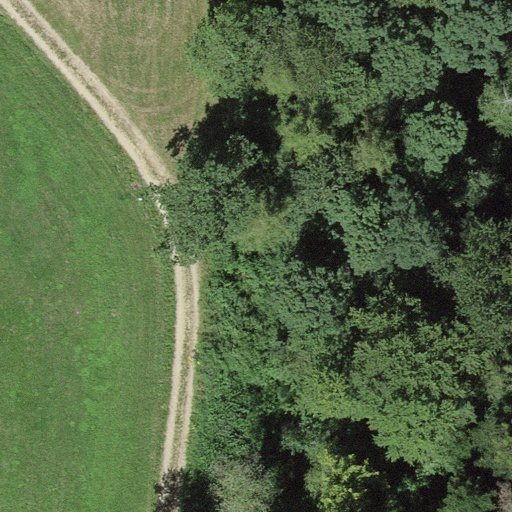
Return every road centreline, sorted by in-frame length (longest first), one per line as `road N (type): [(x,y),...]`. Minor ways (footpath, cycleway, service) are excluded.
road 1 (track): [(160,511),(187,289),(165,212),(129,149),(4,0)]
road 2 (track): [(187,289),(227,0)]
